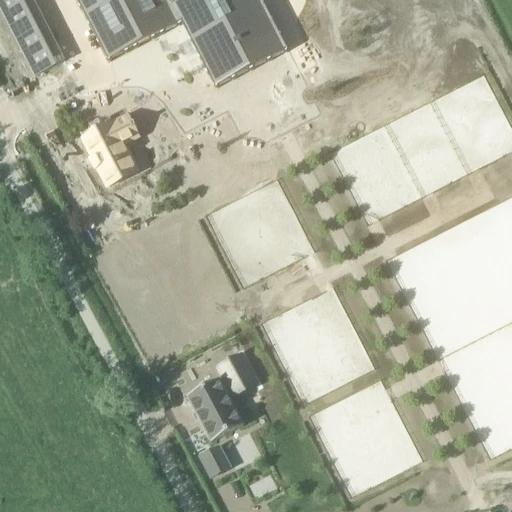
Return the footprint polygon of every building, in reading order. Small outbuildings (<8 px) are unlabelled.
[(75,0),(108,63),(180,26),(167,0),(75,0)] [(260,0),(167,0),(180,26),(198,61),(273,23),(260,0)] [(64,62),(34,4),(4,19),(34,78),(64,62)] [(121,146),(136,138),(127,120),(112,128),(111,126),(84,140),(109,188),(136,174),(121,146)] [(224,379),(219,381),(227,395),(231,393),(234,397),(253,387),(237,358),(218,368),(224,379)] [(219,381),(186,399),(211,445),(213,444),(216,450),(200,459),(212,481),(239,467),(224,438),(244,428),(227,395),(219,381)]
